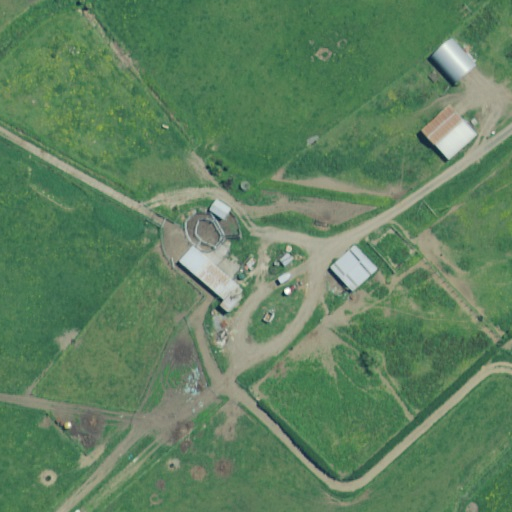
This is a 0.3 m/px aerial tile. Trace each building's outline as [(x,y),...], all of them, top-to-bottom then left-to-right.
[(477,66),(453,39),(432,57),(457,84),(477,66)] [(477,135),(451,105),(423,130),(450,160),(477,135)] [(231,209),(218,200),(211,211),(225,219),(231,209)] [(378,270),(356,246),(332,268),(354,292),(378,270)] [(240,288),(194,247),(182,261),(226,301),(222,306),(230,312),(243,297),(240,288)]
